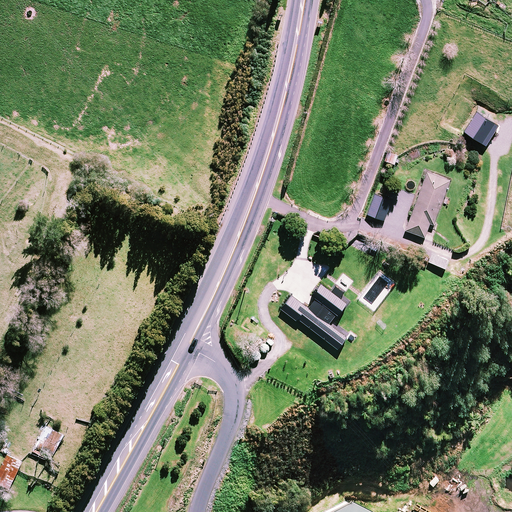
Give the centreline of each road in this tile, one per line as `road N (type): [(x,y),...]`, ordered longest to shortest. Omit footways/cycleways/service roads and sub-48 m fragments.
road 1 (trunk): [(304,0),(279,112),(237,231),(189,346),(92,511)]
road 2 (unknown): [(256,180),(323,216),(352,213),(427,0)]
road 3 (unknown): [(224,364),(216,334),(243,251),(249,199)]
